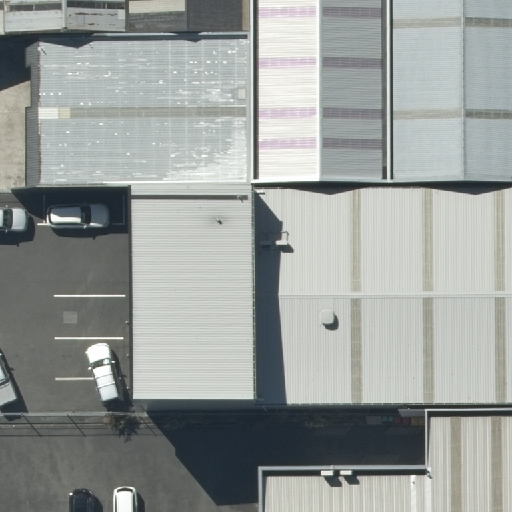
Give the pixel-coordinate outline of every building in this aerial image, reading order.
[(0,0),(0,55),(89,55),(178,55),(177,0),(0,0)] [(177,0),(178,55),(297,55),(296,0),(177,0)] [(296,0),(298,198),(425,197),(424,0),(296,0)] [(511,0),(424,0),(425,197),(511,196),(511,0)] [(89,198),(298,198),(297,55),(178,55),(89,55),(89,198)] [(511,511),(511,420),(432,420),(432,480),(261,479),(261,511),(511,511)]
